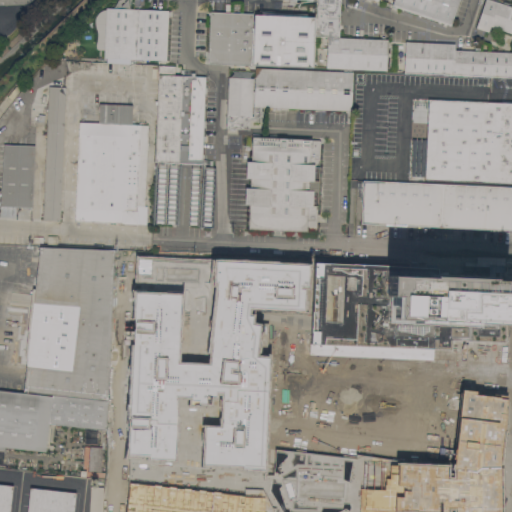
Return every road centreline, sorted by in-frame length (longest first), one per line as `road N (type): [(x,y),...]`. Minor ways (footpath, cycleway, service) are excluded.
road 1 (residential): [(511,256),(153,239)]
road 2 (residential): [(511,375),(287,366)]
road 3 (residential): [(153,239),(0,231)]
